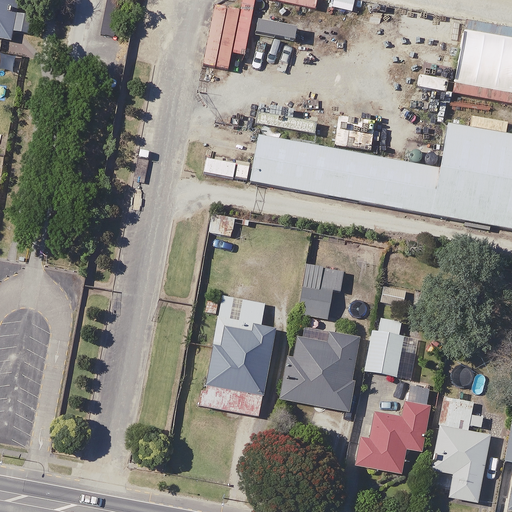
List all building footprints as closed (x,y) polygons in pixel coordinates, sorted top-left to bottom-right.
[(511,0),(467,0),(467,4),(511,10),(511,0)] [(24,38),(3,34),(0,49),(0,52),(20,56),(24,38)] [(511,144),(447,134),(440,175),(256,145),(249,191),(511,233),(511,144)] [(235,219),(211,217),(209,235),(233,237),(235,219)] [(341,293),(347,258),(325,254),(322,268),(307,265),(299,315),(327,320),(332,291),(341,293)] [(428,263),(385,256),(382,280),(424,286),(428,263)] [(260,330),(264,305),(245,301),(225,298),(222,297),(221,304),(207,301),(204,315),(218,317),(201,408),(258,419),(275,333),(260,330)] [(404,338),(399,337),(400,332),(401,323),(380,320),(378,335),(373,334),(367,374),(392,378),(412,381),(415,356),(401,354),(404,338)] [(361,340),(332,335),(328,335),(327,344),(296,339),(285,403),(348,414),(361,340)] [(411,404),(403,403),(400,420),(375,416),(371,443),(362,442),(357,469),(401,476),(405,451),(422,454),(432,392),(413,389),(411,404)] [(473,404),(445,399),(432,472),(453,476),(449,500),(477,505),(489,436),(479,434),(482,418),(471,416),(473,404)]
